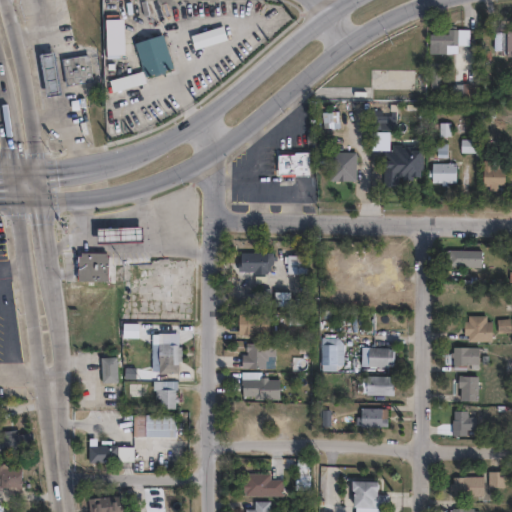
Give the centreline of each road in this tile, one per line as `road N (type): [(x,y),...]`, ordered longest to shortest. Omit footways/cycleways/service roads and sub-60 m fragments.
road 1 (secondary): [(42,199),(123,192),(203,157),(350,43),(429,0)]
road 2 (secondary): [(352,0),(203,118),(143,153),(0,167)]
road 3 (residential): [(212,511),(212,152)]
road 4 (residential): [(214,442),(511,448)]
road 5 (residential): [(216,220),(511,224)]
road 6 (residential): [(423,511),(428,223)]
road 7 (secondary): [(19,200),(46,370)]
road 8 (secondary): [(37,167),(26,76),(12,18),(0,2)]
road 9 (residential): [(59,480),(213,478)]
road 10 (secondary): [(63,511),(46,370)]
